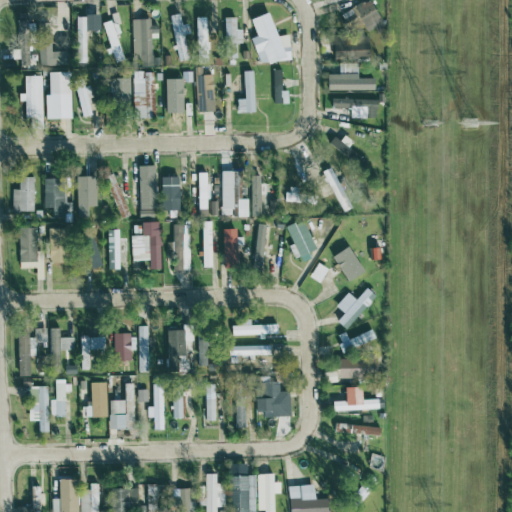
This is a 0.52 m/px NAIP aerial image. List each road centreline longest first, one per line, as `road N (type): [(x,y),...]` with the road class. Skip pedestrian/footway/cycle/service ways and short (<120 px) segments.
road 1 (residential): [(0,302),(283,298),(301,310),(308,329),(308,379)]
road 2 (residential): [(0,148),(280,142),(311,119),(311,68)]
road 3 (residential): [(0,457),(276,449),(303,434),(310,419),(308,379)]
